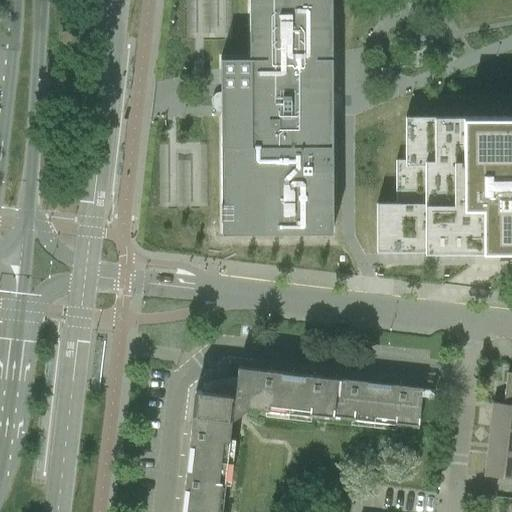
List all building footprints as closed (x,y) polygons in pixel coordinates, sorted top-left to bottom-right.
[(211,96),(210,96),(210,97),(210,98),(210,99),(210,100),(210,101),(210,102),(211,103),(211,104),(212,105),(212,106),(213,106),(214,107),(215,108),(216,108),(217,108),(217,109),(218,109),(219,109),(220,109),(221,109),(221,145),(221,232),(279,232),(311,232),(331,232),(330,117),(330,109),(331,109),(332,108),(333,108),(334,108),(334,107),(335,107),(336,106),(337,105),(338,105),(338,104),(338,103),(339,102),(339,101),(339,100),(339,99),(339,98),(339,97),(339,96),(338,95),(338,94),(337,93),(336,92),(335,91),(334,91),(334,90),(333,90),(332,90),(331,89),(330,89),(329,0),(248,0),(249,57),(221,57),(221,90),(220,90),(219,90),(218,90),(217,90),(216,90),(215,91),(214,91),(214,92),(213,92),(212,93),(211,94),(211,95),(211,96)] [(376,204),(376,252),(511,251),(511,117),(405,117),(405,161),(395,161),(395,204),(376,204)] [(198,187),(200,164),(179,162),(178,176),(187,177),(186,186),(198,187)] [(161,176),(160,206),(179,206),(180,182),(167,182),(167,176),(161,176)] [(219,511),(231,419),(233,419),(244,410),(245,408),(417,428),(422,389),(237,367),(236,383),(203,385),(202,392),(195,391),(180,511),(219,511)] [(511,404),(511,373),(506,373),(503,404),(511,404)] [(511,429),(511,404),(503,404),(492,402),(489,427),(511,429)] [(511,453),(511,429),(489,427),(487,449),(486,451),(511,453)] [(511,478),(511,453),(486,451),(486,452),(484,476),(511,478)]
